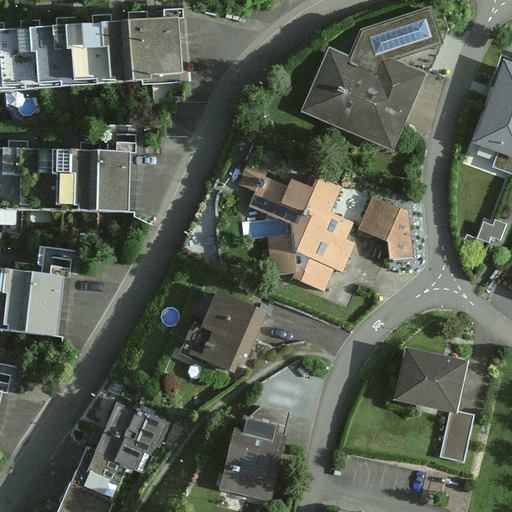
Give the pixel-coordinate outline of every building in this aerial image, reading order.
[(0,31),(0,94),(190,80),(186,17),(0,31)] [(397,149),(431,72),(385,52),(380,64),(336,45),(308,110),(397,149)] [(494,91),(474,146),(511,160),(511,67),(504,64),(494,91)] [(135,155),(0,152),(0,211),(134,214),(135,155)] [(286,233),(271,235),(275,275),(296,272),(327,291),(337,269),(346,272),(360,244),(350,239),(357,223),(334,211),(346,185),(315,171),(309,182),(295,176),(289,185),(269,176),(272,169),(251,160),(241,182),(258,188),(251,206),(285,218),(296,221),(296,232),(286,233)] [(413,211),(378,197),(363,229),(393,240),(396,260),(418,258),(413,211)] [(494,228),(490,238),(501,242),(507,227),(496,222),(494,228)] [(484,224),(478,240),(488,244),(490,238),(494,228),(484,224)] [(0,332),(61,339),(67,278),(0,270),(0,332)] [(269,313),(223,293),(208,327),(216,330),(204,357),(243,373),(269,313)] [(398,402),(459,413),(469,362),(408,351),(398,402)] [(147,454),(154,457),(158,448),(163,450),(173,427),(142,413),(140,416),(122,408),(100,456),(138,473),(147,454)] [(273,503),(288,437),(277,434),(279,426),(248,419),(246,430),(236,428),(222,491),(273,503)]
